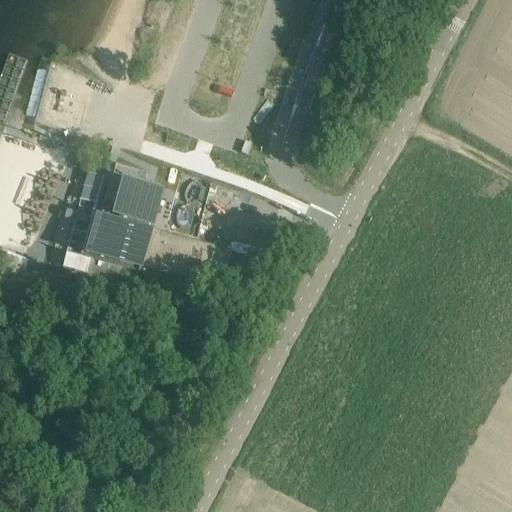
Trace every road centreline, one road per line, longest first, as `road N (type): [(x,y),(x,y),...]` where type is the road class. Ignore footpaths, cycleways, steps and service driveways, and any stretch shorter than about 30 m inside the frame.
road 1 (tertiary): [(194,511),(465,0)]
road 2 (track): [(511,184),(402,120)]
